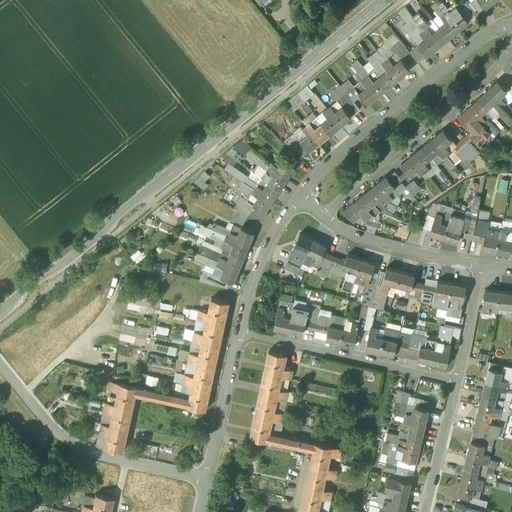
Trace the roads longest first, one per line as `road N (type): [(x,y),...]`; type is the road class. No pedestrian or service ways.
road 1 (tertiary): [(0,312),(384,0)]
road 2 (residential): [(511,25),(494,30),(410,96),(299,196)]
road 3 (residential): [(241,330),(461,377)]
road 4 (residential): [(485,265),(387,246),(299,196)]
road 5 (residential): [(0,365),(59,431),(124,461)]
road 6 (residential): [(241,330),(207,480)]
road 7 (residential): [(299,196),(265,251),(241,330)]
road 8 (residential): [(461,377),(428,511)]
